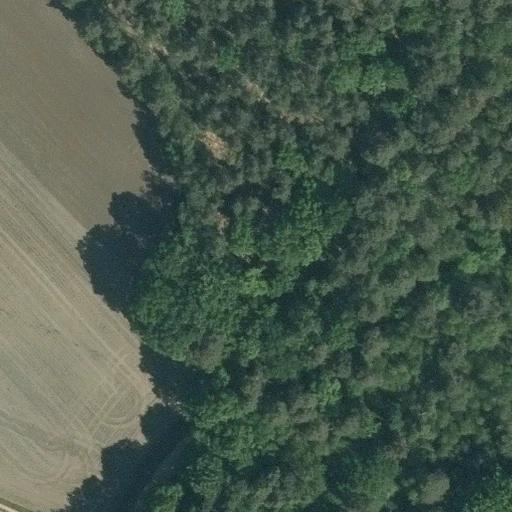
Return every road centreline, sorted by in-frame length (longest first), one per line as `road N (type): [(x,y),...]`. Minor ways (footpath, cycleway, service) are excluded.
road 1 (track): [(511,206),(215,420),(142,511)]
road 2 (track): [(266,384),(309,256)]
